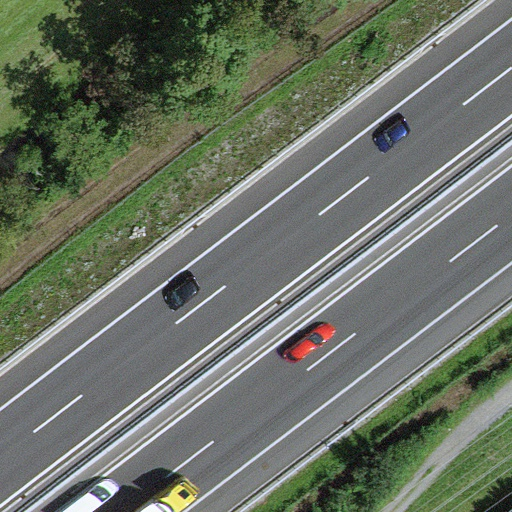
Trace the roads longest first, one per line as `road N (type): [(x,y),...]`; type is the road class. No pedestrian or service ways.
road 1 (motorway): [(511,61),(0,459)]
road 2 (motorway): [(117,511),(511,204)]
road 3 (track): [(0,266),(339,0)]
road 4 (track): [(388,511),(511,400)]
